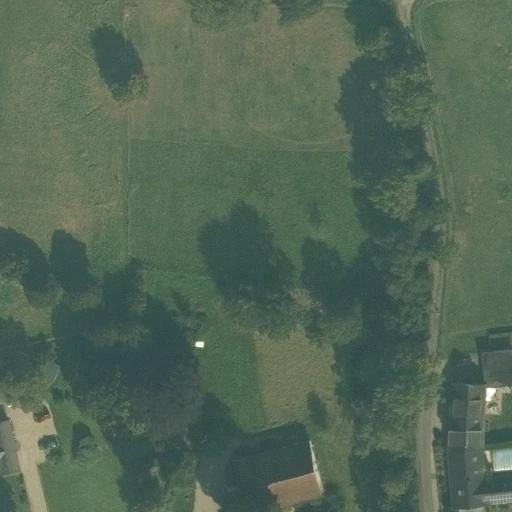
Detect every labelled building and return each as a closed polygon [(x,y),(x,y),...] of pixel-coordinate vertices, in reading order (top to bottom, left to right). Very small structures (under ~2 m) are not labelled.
[(482,353),(483,367),(511,363),(510,350),(482,353)] [(511,377),(511,369),(511,363),(483,367),(485,380),(511,377)] [(482,449),(483,414),(469,414),(471,385),(452,385),(448,453),(449,453),(482,449)] [(485,386),(471,385),(469,414),(483,414),(485,386)] [(0,471),(17,468),(6,418),(0,418),(0,471)] [(232,465),(246,511),(269,511),(325,495),(309,442),(232,465)] [(485,479),(482,449),(449,453),(454,505),(487,502),(485,479)] [(511,476),(485,479),(487,502),(511,499),(511,476)]
